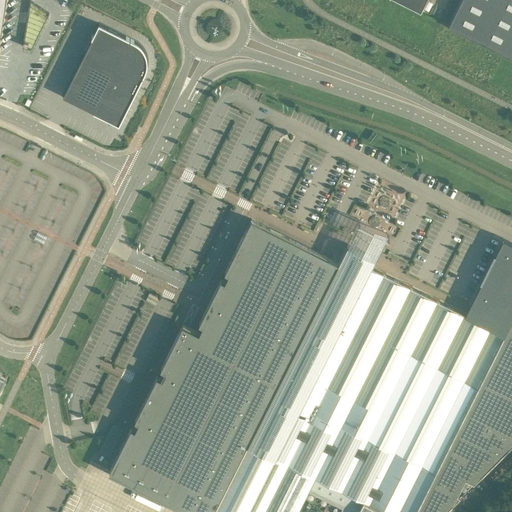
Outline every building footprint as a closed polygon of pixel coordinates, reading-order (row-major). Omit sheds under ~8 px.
[(31,0),(29,0),(22,45),(31,48),(49,12),(31,0)] [(397,0),(420,11),(425,0),(397,0)] [(511,0),(460,0),(448,25),(511,56),(511,0)] [(98,23),(62,95),(64,96),(65,95),(73,99),(73,100),(93,110),(97,112),(104,115),(104,116),(105,117),(106,116),(109,118),(111,119),(118,123),(128,103),(138,83),(140,80),(142,76),(142,75),(144,72),(144,71),(145,70),(145,68),(146,67),(146,66),(146,64),(146,63),(146,62),(146,61),(146,60),(146,58),(146,57),(146,55),(145,54),(145,52),(144,50),(143,49),(142,48),(142,47),(141,46),(140,45),(139,44),(137,42),(136,42),(135,41),(133,40),(134,40),(130,38),(129,38),(126,36),(125,36),(98,23)] [(131,426),(109,470),(192,511),(212,511),(338,261),(251,218),(224,271),(228,273),(224,280),(221,278),(202,315),(199,322),(202,324),(199,331),(183,323),(160,368),(164,369),(160,376),(157,375),(135,419),(138,421),(134,428),(131,426)] [(212,511),(441,511),(511,441),(511,242),(503,238),(470,303),(465,312),(371,265),(375,257),(361,250),(347,243),(340,257),(338,261),(212,511)] [(109,433),(99,452),(109,457),(123,429),(113,424),(109,433)]
